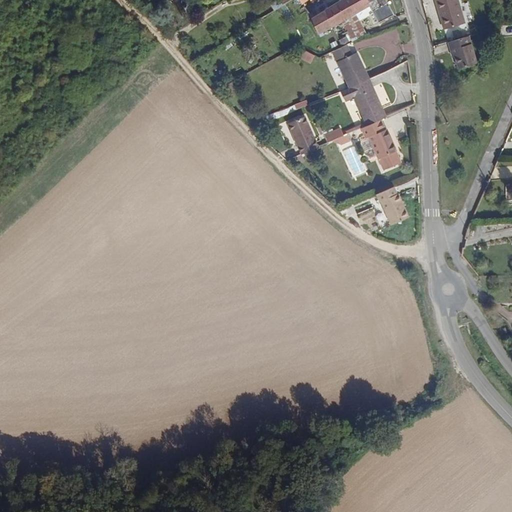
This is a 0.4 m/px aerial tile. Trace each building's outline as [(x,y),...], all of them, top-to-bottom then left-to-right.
[(394,18),(384,0),(346,0),(341,3),(311,20),(319,35),(368,8),(378,26),(394,18)] [(465,28),(457,0),(437,0),(438,2),(437,4),(445,33),(465,28)] [(473,68),(466,41),(448,45),(451,54),(453,53),(455,59),(458,72),(473,68)] [(369,82),(357,56),(353,57),(348,47),(334,54),(350,90),(368,82),(369,82)] [(300,59),(312,64),(315,55),(304,50),(300,59)] [(386,120),(374,91),(372,92),(368,82),(350,90),(341,95),(345,104),(354,99),(368,129),(382,122),(386,120)] [(319,151),(304,120),(287,128),(302,159),(304,158),(319,151)] [(397,153),(388,132),(386,132),(382,122),(368,129),(361,132),(366,143),(369,141),(378,161),(380,162),(384,173),(401,165),(397,154),(397,153)] [(350,146),(347,138),(338,142),(341,149),(350,146)] [(378,161),(369,141),(366,143),(363,144),(362,146),(369,163),(371,164),(378,161)] [(354,178),(366,172),(354,146),(342,151),(354,178)] [(299,167),(307,163),(304,158),(302,159),(296,161),(299,167)] [(396,186),(376,195),(390,227),(410,218),(396,186)]
